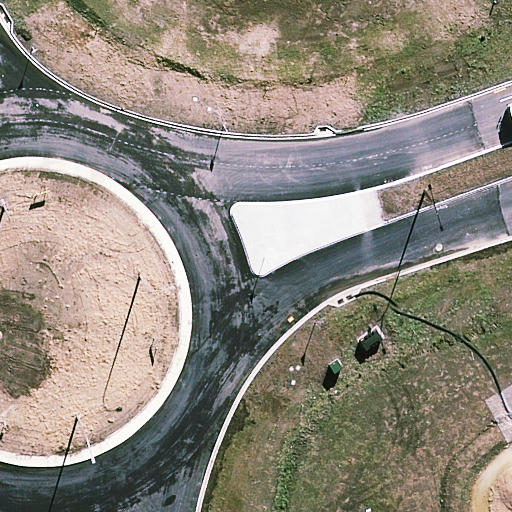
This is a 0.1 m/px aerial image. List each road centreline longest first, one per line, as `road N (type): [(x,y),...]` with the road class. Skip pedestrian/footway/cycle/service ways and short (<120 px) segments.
road 1 (secondary): [(128,150),(324,149),(511,98)]
road 2 (secondary): [(511,204),(320,267),(254,307),(202,353)]
road 3 (secondary): [(128,150),(156,169),(192,215),(211,270),(211,329),(202,353)]
road 4 (secondary): [(156,430),(108,463),(51,478),(0,474)]
